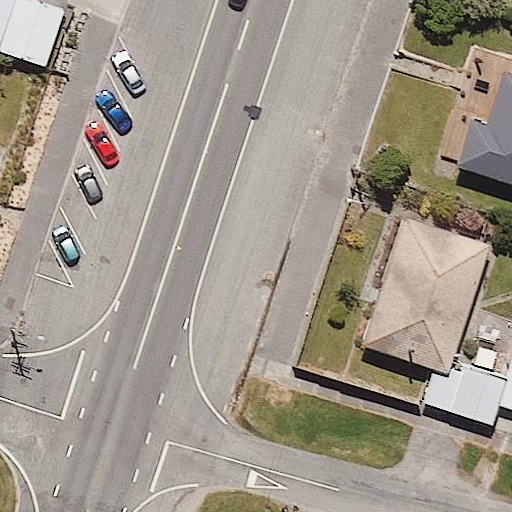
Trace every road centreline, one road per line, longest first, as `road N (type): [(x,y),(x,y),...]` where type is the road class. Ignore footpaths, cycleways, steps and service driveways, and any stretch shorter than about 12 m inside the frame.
road 1 (primary): [(251,0),(110,431)]
road 2 (residential): [(423,511),(110,431)]
